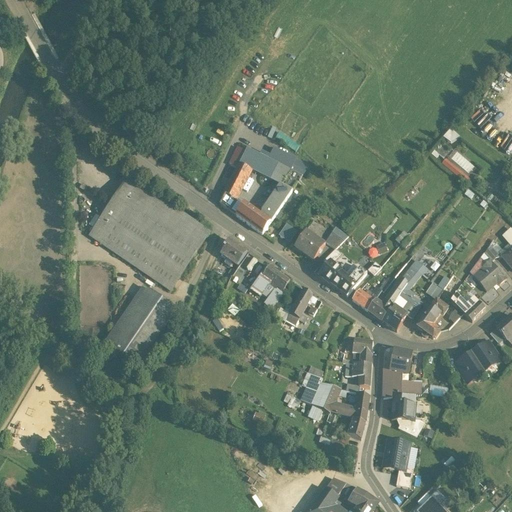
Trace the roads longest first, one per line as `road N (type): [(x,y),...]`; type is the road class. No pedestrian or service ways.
road 1 (residential): [(78,112),(385,335)]
road 2 (track): [(153,388),(106,409),(83,404),(66,353),(69,262)]
road 3 (residential): [(392,511),(362,476),(385,335)]
road 4 (track): [(229,227),(153,388)]
road 5 (residential): [(385,335),(414,346),(448,343),(511,294)]
road 6 (unclassified): [(14,0),(78,112)]
